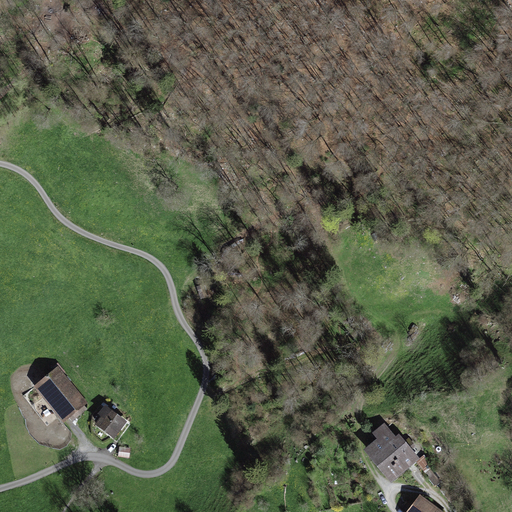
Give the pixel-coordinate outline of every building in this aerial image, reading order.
[(88,403),(58,367),(33,387),(63,423),(88,403)] [(101,417),(95,425),(114,440),(127,422),(105,406),(98,415),(101,417)] [(392,484),(420,460),(399,435),(395,437),(384,424),(372,434),(377,440),(363,451),(392,484)] [(119,447),(118,457),(129,459),(131,448),(119,447)] [(442,511),(420,495),(407,511),(442,511)]
